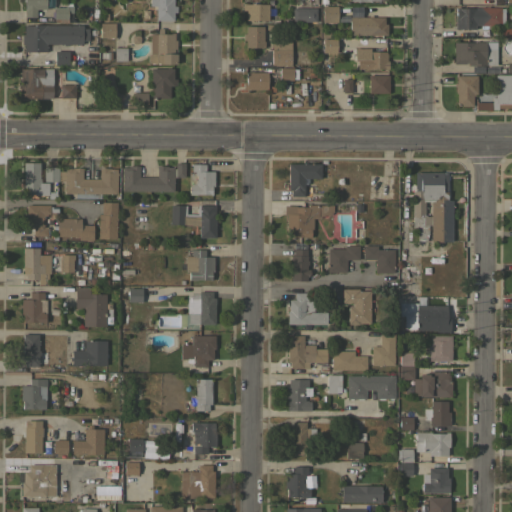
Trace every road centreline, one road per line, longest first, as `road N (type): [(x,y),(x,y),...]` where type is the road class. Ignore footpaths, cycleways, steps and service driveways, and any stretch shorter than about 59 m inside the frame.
road 1 (tertiary): [(511,142),(0,141)]
road 2 (residential): [(252,141),(249,511)]
road 3 (residential): [(483,142),(482,511)]
road 4 (residential): [(419,0),(418,142)]
road 5 (residential): [(211,0),(210,141)]
